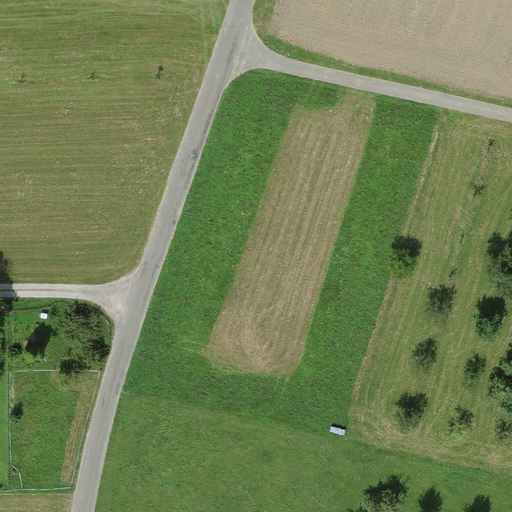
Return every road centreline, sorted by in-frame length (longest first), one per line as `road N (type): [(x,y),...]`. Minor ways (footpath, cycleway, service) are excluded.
road 1 (unclassified): [(248,0),(136,311),(84,511)]
road 2 (track): [(228,55),(511,118)]
road 3 (track): [(136,311),(96,299),(0,296)]
